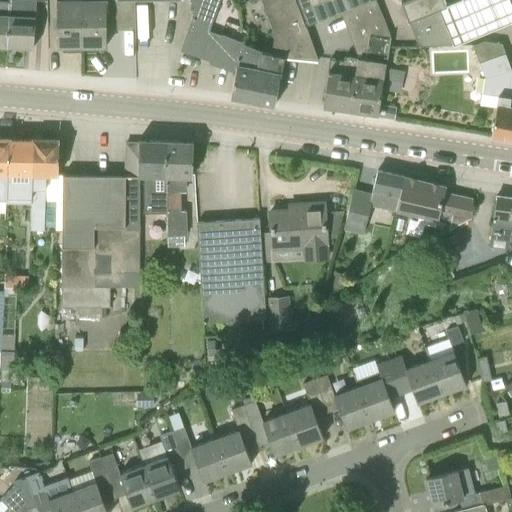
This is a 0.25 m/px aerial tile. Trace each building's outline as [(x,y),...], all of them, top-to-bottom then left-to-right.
[(0,0),(0,45),(7,46),(10,1),(0,0)] [(9,0),(10,1),(7,46),(33,47),(36,3),(36,0),(9,0)] [(82,46),(81,0),(56,0),(57,46),(82,46)] [(116,18),(116,0),(81,0),(82,46),(106,46),(106,19),(116,18)] [(116,0),(116,18),(117,24),(135,24),(134,0),(116,0)] [(198,0),(190,25),(207,30),(217,0),(198,0)] [(284,56),(284,57),(318,60),(306,26),(296,0),(261,0),(274,35),(271,53),(284,56)] [(296,0),(306,26),(371,2),(370,0),(296,0)] [(418,46),(453,44),(439,9),(446,7),(443,0),(403,0),(401,1),(409,21),(418,46)] [(511,26),(511,6),(509,0),(464,0),(480,39),(501,30),(511,26)] [(207,31),(207,30),(190,25),(182,49),(212,60),(211,62),(235,71),(243,44),(220,34),(218,36),(207,31)] [(511,106),(511,69),(502,43),(484,40),(476,44),(472,44),(479,63),(485,78),(483,93),(480,105),(497,107),(498,104),(511,106)] [(284,56),(271,53),(262,52),(243,44),(235,71),(230,96),(274,105),(284,57),(284,56)] [(323,106),(352,110),(359,59),(345,57),(344,61),(330,59),(323,106)] [(359,59),(352,110),(378,114),(385,64),(359,59)] [(400,93),(404,71),(389,68),(384,90),(400,93)] [(394,118),(396,107),(381,104),(379,115),(394,118)] [(511,106),(498,104),(497,107),(492,135),(511,138),(511,106)] [(0,212),(5,212),(6,197),(8,197),(8,173),(10,139),(10,138),(0,137),(0,212)] [(63,230),(63,174),(59,174),(59,138),(34,138),(34,139),(33,173),(32,203),(32,229),(45,230),(45,216),(55,216),(55,230),(63,230)] [(17,139),(10,139),(8,173),(8,197),(8,203),(32,203),(33,173),(34,139),(17,139)] [(140,175),(140,173),(140,139),(138,139),(138,142),(126,141),(126,175),(63,174),(63,230),(63,307),(75,307),(75,318),(102,318),(102,307),(111,307),(111,286),(140,286),(140,175)] [(165,210),(166,190),(166,174),(167,140),(140,139),(140,173),(155,173),(155,235),(167,235),(166,228),(165,210)] [(166,174),(166,190),(165,210),(166,228),(167,235),(185,235),(184,210),(179,210),(179,191),(184,191),(184,175),(192,175),(193,141),(167,140),(166,174)] [(342,231),(362,236),(369,204),(398,210),(405,176),(377,169),(371,195),(351,190),(342,231)] [(405,176),(398,210),(419,215),(417,221),(435,225),(437,219),(451,223),(450,229),(457,225),(468,219),(473,199),(456,195),(455,200),(442,197),(445,185),(405,176)] [(511,197),(496,195),(489,247),(510,249),(511,248),(511,197)] [(327,257),(326,243),(327,243),(324,202),(302,204),(302,208),(270,211),(272,246),(304,244),(305,259),(327,257)] [(203,321),(266,318),(260,218),(197,221),(203,321)] [(327,283),(335,287),(342,275),(334,270),(327,283)] [(28,287),(29,275),(11,274),(12,272),(4,271),(4,286),(28,287)] [(268,331),(292,330),(289,296),(266,297),(268,331)] [(465,312),(466,320),(469,328),(470,334),(490,329),(488,320),(480,322),(476,308),(465,312)] [(456,325),(466,321),(463,313),(453,316),(456,325)] [(452,345),(463,341),(458,327),(447,331),(452,345)] [(17,334),(4,334),(4,352),(3,382),(23,382),(23,368),(17,368),(17,334)] [(216,339),(205,340),(207,356),(217,355),(216,339)] [(429,359),(442,393),(466,384),(454,351),(429,359)] [(389,360),(401,393),(413,389),(417,402),(442,393),(429,359),(405,368),(400,355),(389,360)] [(482,382),(491,380),(486,356),(476,358),(482,382)] [(358,385),(370,419),(394,410),(390,398),(401,393),(389,360),(378,364),(382,377),(358,385)] [(370,419),(358,385),(334,394),(327,374),(315,378),(327,412),(338,407),(346,428),(370,419)] [(236,379),(240,393),(254,390),(250,376),(236,379)] [(327,412),(315,378),(303,383),(310,403),(287,411),(299,445),(323,436),(316,416),(327,412)] [(152,392),(136,393),(136,407),(153,406),(152,392)] [(299,445),(287,411),(262,420),(255,401),(243,405),(248,419),(259,447),(270,443),(274,454),(299,445)] [(499,416),(509,414),(506,401),(496,403),(499,416)] [(231,409),(237,423),(248,419),(243,405),(231,409)] [(495,423),(498,434),(508,432),(505,420),(495,423)] [(184,427),(172,431),(185,468),(197,463),(203,480),(227,471),(215,437),(190,446),(184,427)] [(239,429),(215,437),(227,471),(251,462),(239,429)] [(143,464),(156,497),(180,488),(174,472),(185,468),(172,431),(159,436),(167,455),(143,464)] [(101,457),(105,471),(106,472),(117,468),(112,453),(101,457)] [(484,457),(487,469),(498,466),(496,454),(484,457)] [(105,471),(101,457),(88,461),(93,475),(105,471)] [(156,497),(143,464),(119,473),(131,506),(156,497)] [(474,494),(468,467),(426,478),(432,504),(474,494)] [(25,510),(37,505),(34,498),(26,478),(14,482),(15,485),(20,498),(24,508),(25,510)] [(72,490),(80,511),(107,511),(96,481),(72,490)] [(482,504),(485,503),(511,498),(507,485),(479,492),(482,504)] [(39,511),(80,511),(72,490),(48,498),(45,493),(34,498),(37,505),(39,511)] [(487,511),(486,505),(485,503),(482,504),(453,511),(487,511)]
